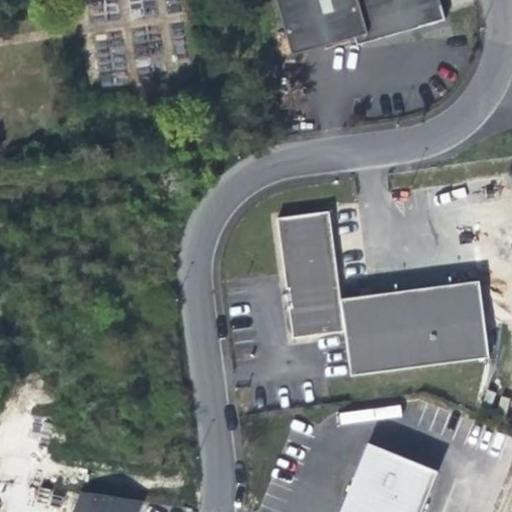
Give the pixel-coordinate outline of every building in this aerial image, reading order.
[(278,0),(295,57),(359,39),(420,22),(422,30),(449,23),(442,0),(278,0)] [(361,47),(422,30),(420,22),(359,39),(361,47)] [(275,224),(291,343),(342,336),(348,380),(487,362),(477,286),(338,304),(326,217),(275,224)] [(418,511),(433,475),(363,448),(337,511),(418,511)] [(135,511),(139,502),(81,494),(74,511),(135,511)]
